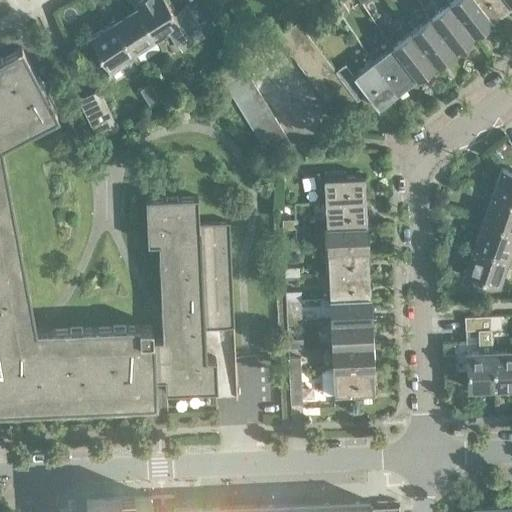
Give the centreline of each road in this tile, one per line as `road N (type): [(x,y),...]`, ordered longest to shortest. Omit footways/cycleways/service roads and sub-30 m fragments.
road 1 (residential): [(425,455),(416,175),(511,90)]
road 2 (tertiary): [(42,474),(425,455)]
